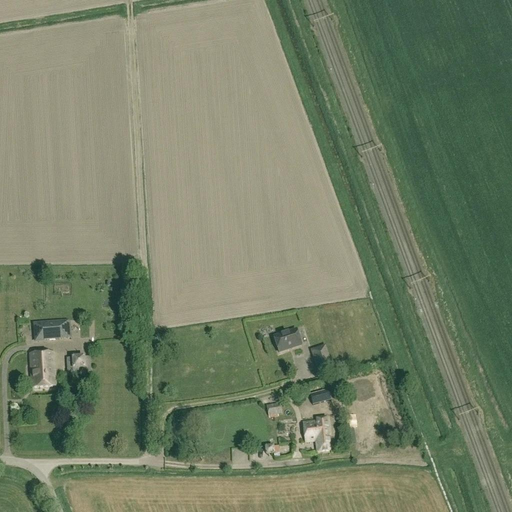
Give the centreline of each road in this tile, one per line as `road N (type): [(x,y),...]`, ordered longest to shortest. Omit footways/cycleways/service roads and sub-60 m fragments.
road 1 (track): [(158,462),(164,413),(295,381)]
road 2 (unclassified): [(158,462),(33,469)]
